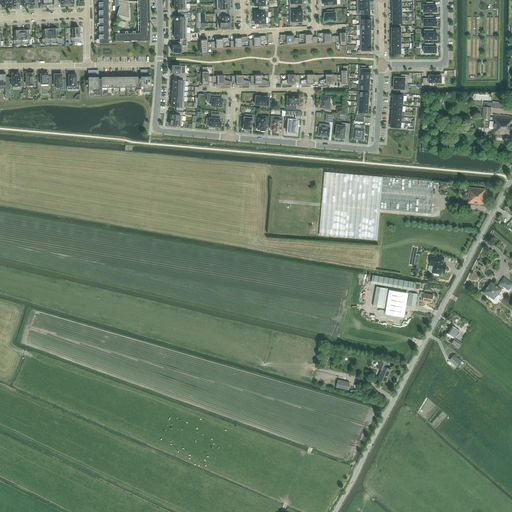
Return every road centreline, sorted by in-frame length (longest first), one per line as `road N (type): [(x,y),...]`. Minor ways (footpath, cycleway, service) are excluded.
road 1 (unclassified): [(334,511),(511,177)]
road 2 (residential): [(306,144),(376,150),(382,65)]
road 3 (residential): [(159,63),(155,128),(231,138)]
road 4 (residential): [(382,65),(446,65),(445,0)]
